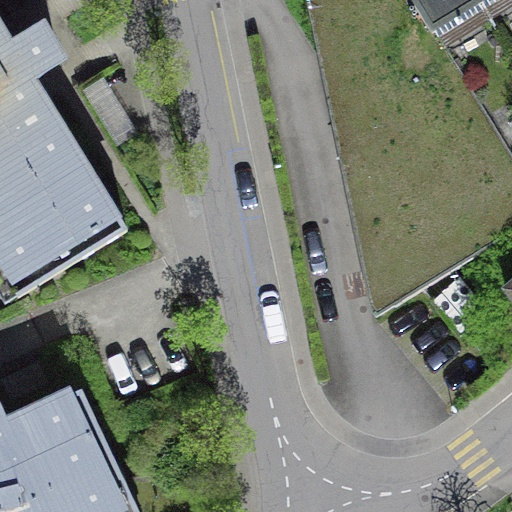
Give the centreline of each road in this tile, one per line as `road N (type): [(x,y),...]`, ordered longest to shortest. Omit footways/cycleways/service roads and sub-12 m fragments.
road 1 (residential): [(314,511),(273,421),(193,0)]
road 2 (residential): [(328,511),(444,476),(511,426)]
